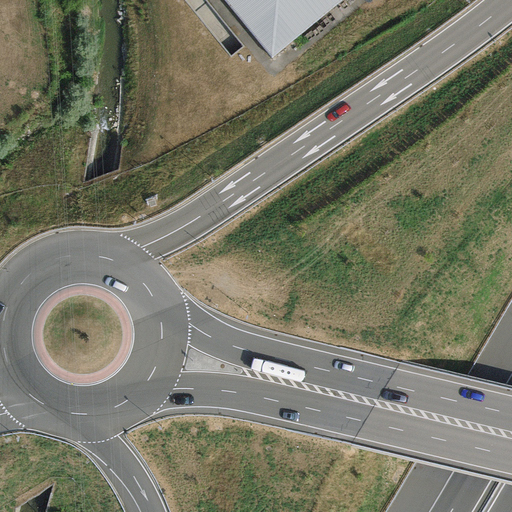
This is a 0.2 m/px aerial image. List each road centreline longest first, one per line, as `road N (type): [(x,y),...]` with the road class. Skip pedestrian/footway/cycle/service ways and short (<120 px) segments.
road 1 (motorway): [(510,0),(172,232),(92,255)]
road 2 (secondary): [(128,399),(173,388),(241,394),(511,457)]
road 3 (secondary): [(511,415),(242,349),(155,305)]
road 4 (motorway): [(511,394),(440,511)]
road 5 (motorway): [(75,414),(105,443),(145,511)]
